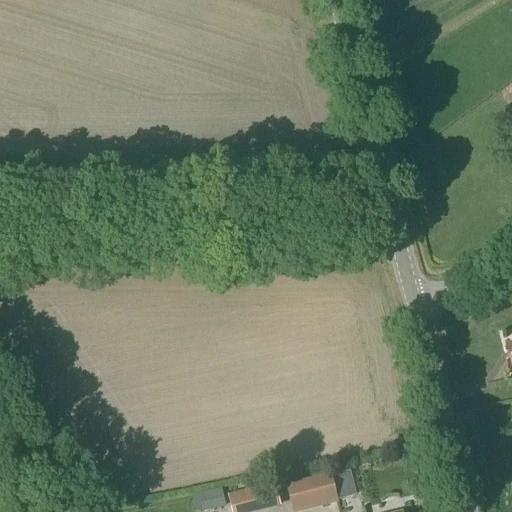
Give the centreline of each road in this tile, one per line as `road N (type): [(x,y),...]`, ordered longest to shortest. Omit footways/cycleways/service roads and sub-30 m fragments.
road 1 (unknown): [(395,232),(0,220)]
road 2 (tertiary): [(417,319),(335,0)]
road 3 (tertiary): [(466,511),(417,319)]
